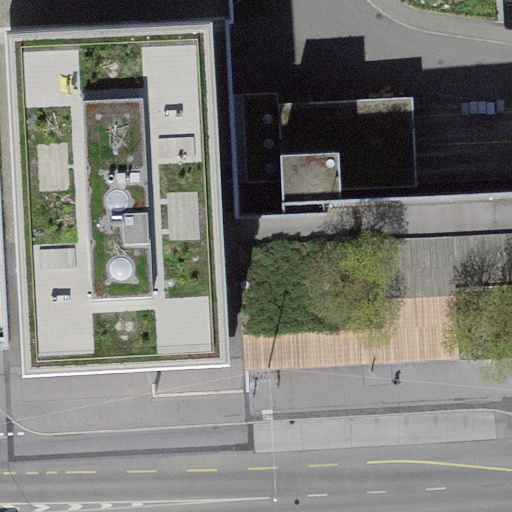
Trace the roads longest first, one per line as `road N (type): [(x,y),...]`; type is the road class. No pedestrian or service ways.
road 1 (residential): [(319,0),(358,37),(402,56),(511,73)]
road 2 (secondary): [(137,511),(0,475)]
